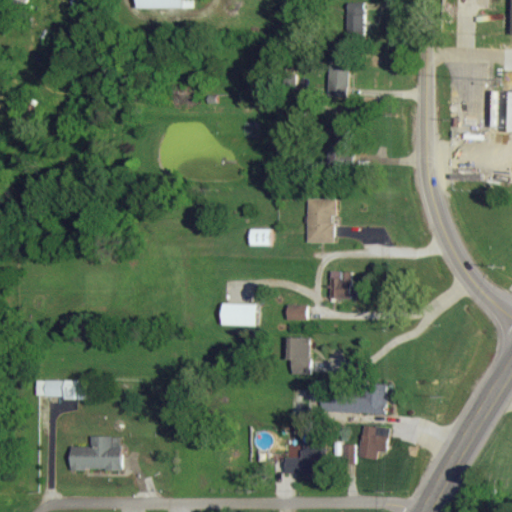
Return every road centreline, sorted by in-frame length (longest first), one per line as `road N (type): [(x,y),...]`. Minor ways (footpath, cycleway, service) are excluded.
road 1 (tertiary): [(427,0),(432,506)]
road 2 (residential): [(432,506),(56,500),(36,511)]
road 3 (primary): [(428,511),(511,383)]
